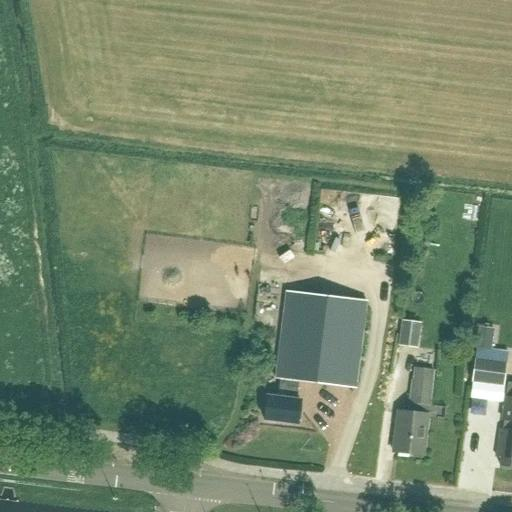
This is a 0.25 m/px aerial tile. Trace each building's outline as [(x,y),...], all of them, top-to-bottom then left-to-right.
[(276,397),(266,396),(263,421),(297,425),(300,401),(295,400),(298,382),(355,388),(366,303),(285,293),(275,379),(278,380),(276,397)] [(397,347),(417,349),(420,324),(400,322),(397,347)] [(478,328),(475,349),(490,351),(492,330),(478,328)] [(471,383),(503,387),(506,364),(474,360),(471,383)] [(397,412),(392,452),(422,455),(427,415),(431,382),(412,380),(411,380),(407,413),(397,412)] [(511,398),(505,398),(501,421),(503,421),(502,430),(499,430),(495,457),(500,458),(499,465),(511,467),(511,398)]
